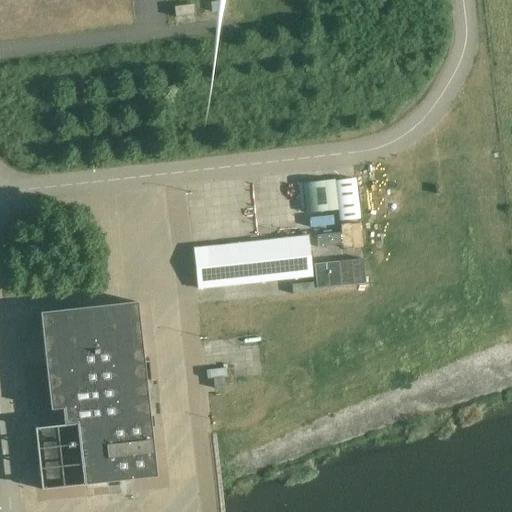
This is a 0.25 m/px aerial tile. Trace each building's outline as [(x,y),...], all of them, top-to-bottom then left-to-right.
[(224,11),(223,1),(210,2),(210,3),(211,13),(224,11)] [(173,7),(175,18),(195,15),(194,4),(173,7)] [(320,213),(376,208),(374,185),(318,190),(320,213)] [(254,202),(244,204),(249,228),(259,226),(254,202)] [(213,207),(218,243),(238,241),(234,204),(213,207)] [(300,229),(275,229),(275,275),(301,274),(300,229)] [(304,246),(309,272),(382,259),(377,233),(304,246)] [(232,282),(210,286),(217,331),(240,328),(232,282)] [(32,428),(39,490),(155,478),(136,302),(37,313),(48,411),(60,410),(62,425),(32,428)] [(269,345),(222,347),(223,370),(270,367),(269,345)] [(224,388),(223,378),(213,379),(214,389),(224,388)]
